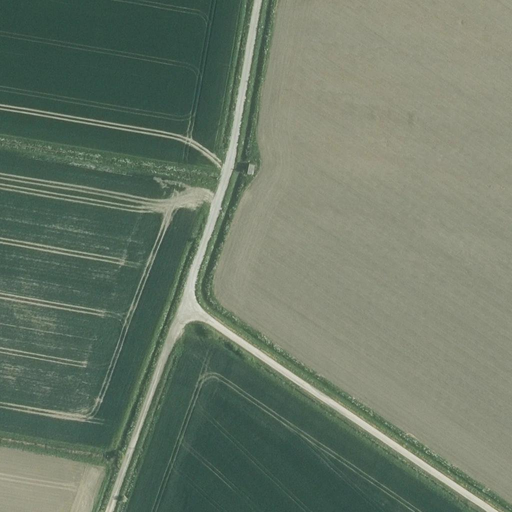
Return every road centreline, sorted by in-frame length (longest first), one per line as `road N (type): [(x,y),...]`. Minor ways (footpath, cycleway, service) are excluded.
road 1 (residential): [(183,305),(489,511)]
road 2 (unclassified): [(257,0),(226,186),(183,305)]
road 3 (unclassified): [(183,305),(109,511)]
